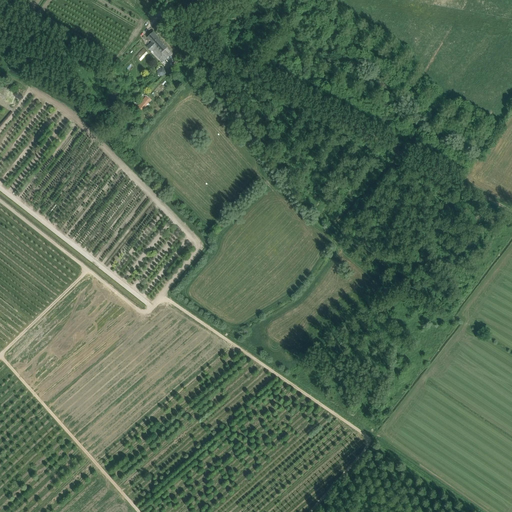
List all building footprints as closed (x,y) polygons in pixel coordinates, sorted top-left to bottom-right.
[(147,47),(151,52),(154,49),(165,61),(172,54),(167,48),(153,32),(147,37),(152,42),(147,47)] [(144,49),(136,57),(140,60),(141,61),(148,53),(147,52),(144,49)] [(157,71),(157,74),(160,76),(163,76),(165,74),(166,71),(163,68),(160,68),(157,71)] [(0,86),(0,95),(11,102),(15,96),(0,86)] [(146,96),(137,108),(142,112),(152,100),(146,96)]
